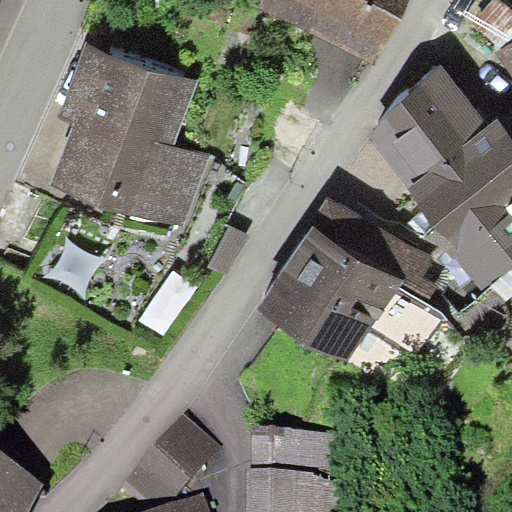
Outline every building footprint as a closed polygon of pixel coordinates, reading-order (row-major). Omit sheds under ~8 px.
[(258,0),(262,2),(259,8),(381,63),(409,0),(258,0)] [(493,0),(471,23),(499,50),(511,36),(511,9),(502,0),(493,0)] [(511,41),(496,52),(511,76),(511,41)] [(73,125),(52,184),(184,231),(210,159),(176,147),(199,83),(86,42),(58,120),(73,125)] [(511,107),(488,124),(440,65),(367,134),(406,188),(432,226),(454,250),(449,254),(483,292),(493,284),(511,266),(511,107)] [(329,195),(311,224),(402,280),(399,285),(428,303),(439,285),(423,275),(433,260),(329,195)] [(311,224),(258,309),(349,365),(399,285),(402,280),(311,224)] [(247,234),(229,225),(209,267),(227,275),(247,234)] [(511,298),(511,266),(493,284),(509,301),(511,298)] [(198,286),(174,270),(139,319),(164,336),(198,286)] [(221,446),(183,413),(126,481),(157,509),(174,503),(221,446)] [(255,426),(254,470),(337,472),(337,428),(255,426)] [(26,511),(44,483),(0,455),(0,511),(26,511)] [(254,470),(247,471),(246,511),(343,511),(344,472),(337,472),(254,470)] [(211,511),(203,491),(174,503),(157,509),(150,511),(211,511)]
